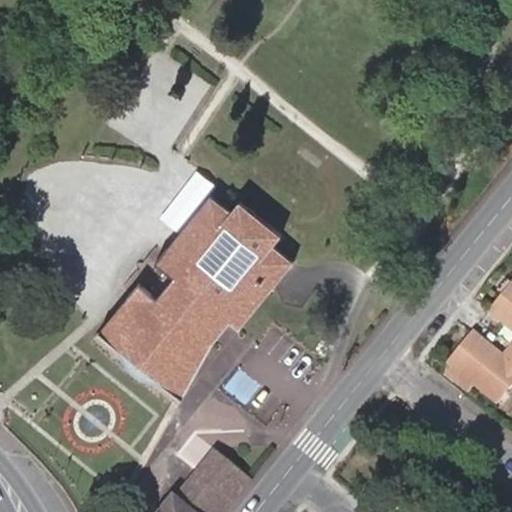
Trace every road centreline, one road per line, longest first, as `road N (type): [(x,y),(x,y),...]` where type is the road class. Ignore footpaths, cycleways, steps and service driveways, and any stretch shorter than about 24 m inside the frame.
road 1 (tertiary): [(511,196),(388,358)]
road 2 (tertiary): [(388,358),(263,511)]
road 3 (residential): [(511,468),(388,358)]
